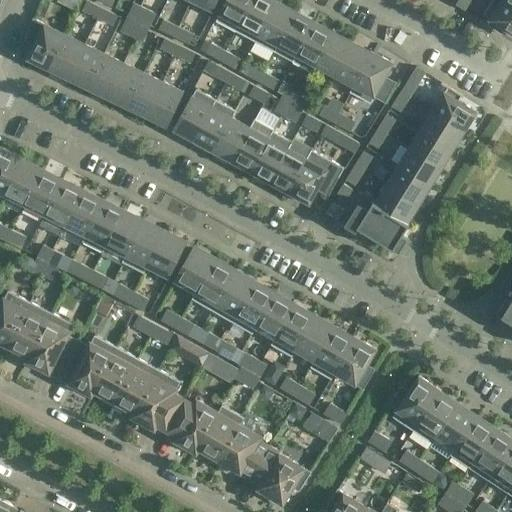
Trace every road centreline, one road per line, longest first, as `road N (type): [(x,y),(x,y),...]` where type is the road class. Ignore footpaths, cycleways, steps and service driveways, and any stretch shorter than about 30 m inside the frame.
road 1 (residential): [(511,376),(211,201),(0,98)]
road 2 (residential): [(212,511),(0,396)]
road 3 (residential): [(509,85),(361,0)]
